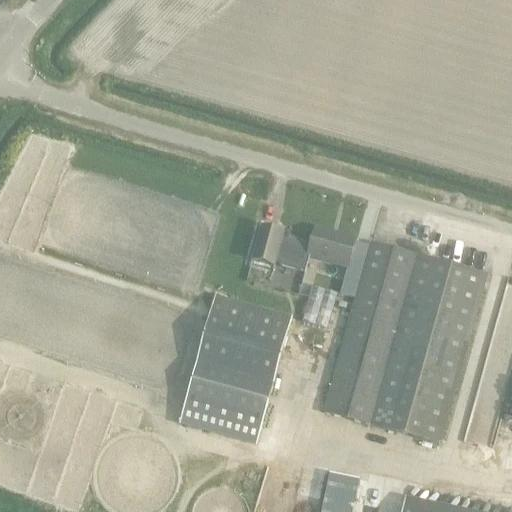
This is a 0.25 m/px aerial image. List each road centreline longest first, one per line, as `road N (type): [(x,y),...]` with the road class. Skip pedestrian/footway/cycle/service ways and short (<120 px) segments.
road 1 (unclassified): [(511,230),(37,93),(0,71)]
road 2 (unknown): [(511,253),(455,469),(284,421)]
